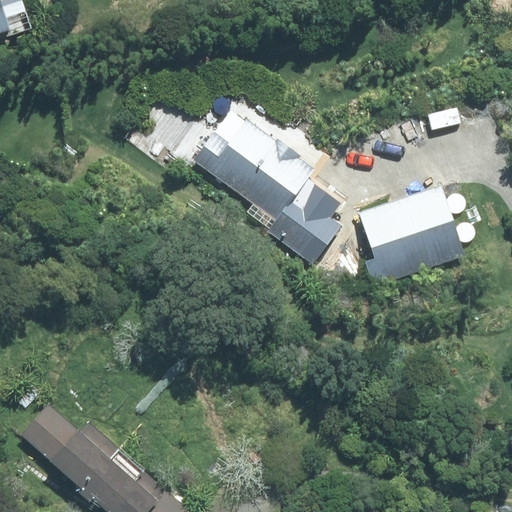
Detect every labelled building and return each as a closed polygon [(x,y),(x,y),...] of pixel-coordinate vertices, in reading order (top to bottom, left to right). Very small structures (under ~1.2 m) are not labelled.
[(4,0),(0,0),(0,33),(14,29),(12,20),(4,0)] [(273,224),(266,233),(301,259),(328,221),(292,195),(309,172),(292,160),(295,156),(274,140),(271,144),(242,123),(223,149),(207,137),(189,162),(273,224)] [(356,214),(371,261),(360,265),(368,288),(460,257),(437,187),(356,214)] [(511,256),(500,231),(486,238),(500,267),(511,261),(511,256)] [(40,392),(32,384),(17,400),(26,407),(40,392)] [(44,462),(40,466),(73,493),(70,497),(81,506),(84,503),(94,511),(182,511),(111,452),(113,450),(82,425),(74,434),(42,408),(15,439),(44,462)]
